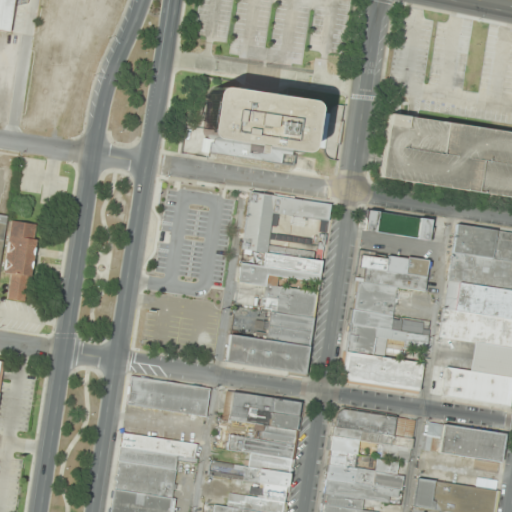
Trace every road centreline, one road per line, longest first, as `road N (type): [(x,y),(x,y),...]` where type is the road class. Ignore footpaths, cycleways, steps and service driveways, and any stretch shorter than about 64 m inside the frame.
road 1 (secondary): [(142,0),(103,93),(37,511)]
road 2 (tertiary): [(377,0),(298,511)]
road 3 (secondary): [(88,511),(165,0)]
road 4 (residential): [(511,422),(112,359)]
road 5 (residential): [(142,160),(511,218)]
road 6 (residential): [(142,160),(0,139)]
